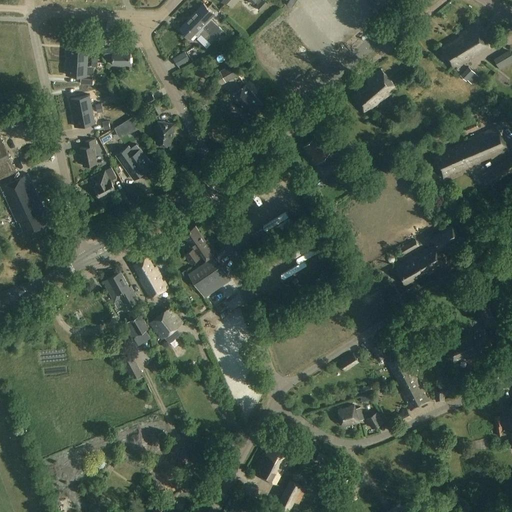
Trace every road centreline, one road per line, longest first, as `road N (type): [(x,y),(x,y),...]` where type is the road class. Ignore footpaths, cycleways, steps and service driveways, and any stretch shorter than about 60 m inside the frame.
road 1 (residential): [(511,217),(422,296),(277,394)]
road 2 (secondary): [(214,180),(421,0)]
road 3 (residential): [(277,394),(304,423),(349,445),(511,378)]
road 4 (residential): [(85,259),(32,17)]
road 5 (unclassified): [(277,394),(214,180)]
road 6 (residential): [(209,164),(134,17)]
road 7 (secondary): [(85,259),(214,180)]
road 8 (unclassified): [(212,511),(277,394)]
